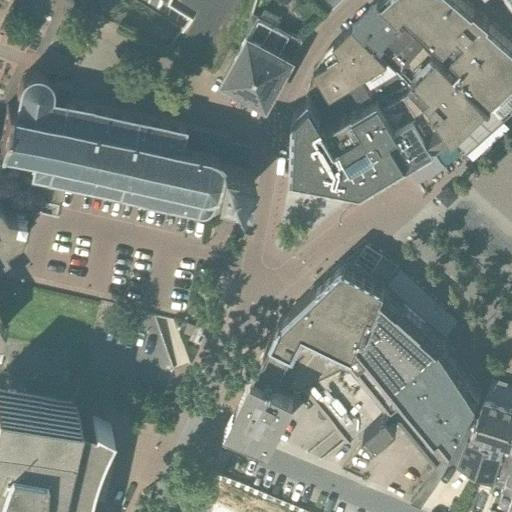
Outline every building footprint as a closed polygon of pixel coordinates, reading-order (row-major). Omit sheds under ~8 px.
[(165,0),(190,16),(181,30),(209,49),(240,0),(165,0)] [(316,0),(328,13),(341,0),(316,0)] [(466,126),(490,104),(462,76),(380,0),(376,0),(352,23),(433,105),(453,136),(466,126)] [(380,0),(462,76),(490,104),(511,83),(511,38),(466,0),(380,0)] [(250,29),(232,61),(222,79),(267,103),(302,38),(252,11),(246,27),(250,29)] [(452,137),(453,136),(433,105),(352,23),(334,41),(340,51),(314,67),(330,94),(348,83),(365,73),(399,129),(390,135),(407,163),(452,137)] [(44,73),(42,72),(40,71),(39,71),(35,70),(33,70),(32,70),(30,71),(27,72),(25,73),(24,74),(22,75),(21,77),(20,78),(20,80),(19,82),(15,106),(8,104),(0,139),(0,142),(35,150),(30,170),(43,173),(197,208),(199,208),(201,208),(203,207),(204,207),(206,206),(207,204),(208,203),(209,201),(210,200),(210,198),(210,196),(210,194),(210,193),(209,191),(208,190),(207,188),(210,187),(212,186),(213,184),(219,156),(247,162),(251,145),(228,140),(230,134),(68,97),(71,83),(54,79),(54,82),(50,82),(50,80),(49,78),(48,77),(47,76),(46,75),(45,74),(44,73)] [(362,105),(327,127),(309,97),(292,113),(290,178),(362,191),(407,164),(407,163),(390,135),(399,129),(365,73),(348,83),(362,105)] [(252,163),(247,162),(219,156),(213,184),(246,191),(252,163)] [(0,253),(7,250),(3,244),(20,233),(24,214),(5,209),(0,201),(0,319),(0,318),(0,317),(0,253)] [(153,314),(177,318),(193,247),(57,217),(59,206),(42,203),(26,278),(146,305),(145,312),(153,314)] [(276,385),(277,383),(280,376),(299,385),(302,384),(350,361),(365,322),(363,321),(367,307),(375,309),(386,283),(343,260),(280,318),(252,373),(276,385)] [(302,384),(318,404),(317,406),(317,408),(317,410),(319,412),(320,414),(322,414),(325,414),(327,414),(347,439),(364,425),(408,390),(397,378),(445,336),(386,283),(375,309),(367,307),(363,321),(365,322),(350,361),(302,384)] [(134,374),(171,354),(153,319),(125,334),(121,326),(108,333),(106,328),(90,337),(113,380),(132,370),(134,374)] [(434,464),(443,456),(450,444),(475,401),(481,389),(451,345),(449,342),(447,339),(445,336),(397,378),(408,390),(364,425),(374,437),(397,419),(434,464)] [(228,422),(269,439),(295,392),(277,383),(276,385),(252,373),(228,422)] [(0,511),(80,511),(86,485),(87,481),(88,477),(90,468),(93,460),(95,452),(99,444),(102,436),(106,429),(110,421),(76,403),(76,402),(0,384),(0,511)] [(503,485),(501,492),(511,495),(511,404),(485,396),(479,415),(470,438),(491,447),(490,448),(501,452),(499,461),(491,481),(494,482),(503,485)] [(465,441),(457,464),(491,481),(499,461),(501,452),(490,448),(491,447),(470,438),(468,437),(467,437),(465,441)] [(434,464),(442,474),(450,460),(443,456),(434,464)] [(427,498),(418,492),(410,502),(420,506),(427,498)] [(224,511),(180,495),(173,511),(224,511)]
